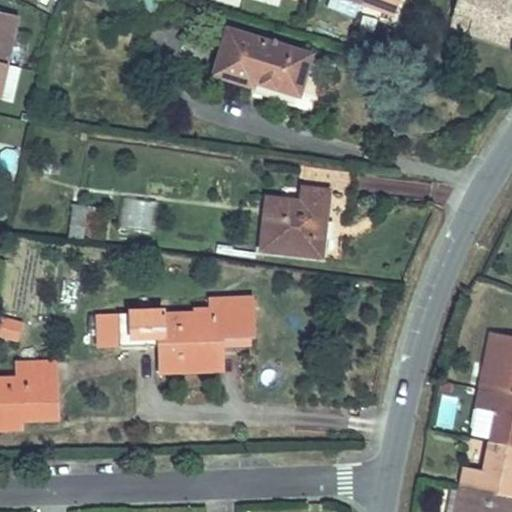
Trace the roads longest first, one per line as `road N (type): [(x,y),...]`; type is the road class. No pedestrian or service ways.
road 1 (residential): [(0,488),(386,481)]
road 2 (tertiary): [(411,383),(479,206),(511,151)]
